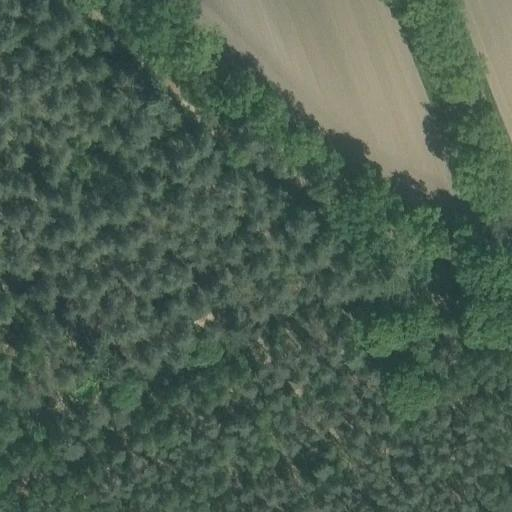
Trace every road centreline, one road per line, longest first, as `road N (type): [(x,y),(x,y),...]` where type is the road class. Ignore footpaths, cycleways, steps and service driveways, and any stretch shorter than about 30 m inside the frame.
road 1 (track): [(0,443),(511,268)]
road 2 (track): [(511,265),(269,182),(140,59),(101,0)]
road 3 (track): [(511,253),(412,0)]
